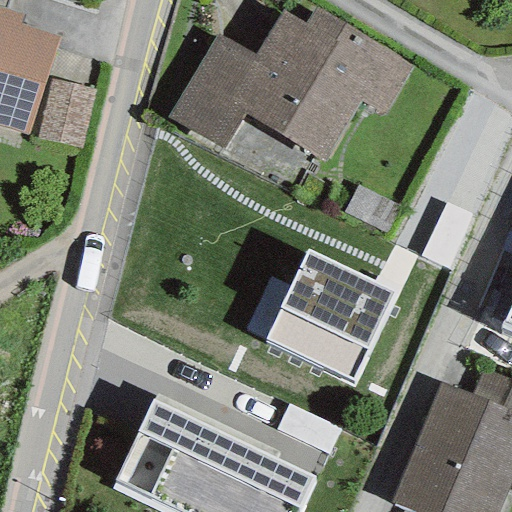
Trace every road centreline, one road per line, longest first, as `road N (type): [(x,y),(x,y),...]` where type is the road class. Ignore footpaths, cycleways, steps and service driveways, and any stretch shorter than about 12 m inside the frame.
road 1 (residential): [(354,0),(511,95),(511,185),(367,511)]
road 2 (residential): [(27,511),(154,0)]
